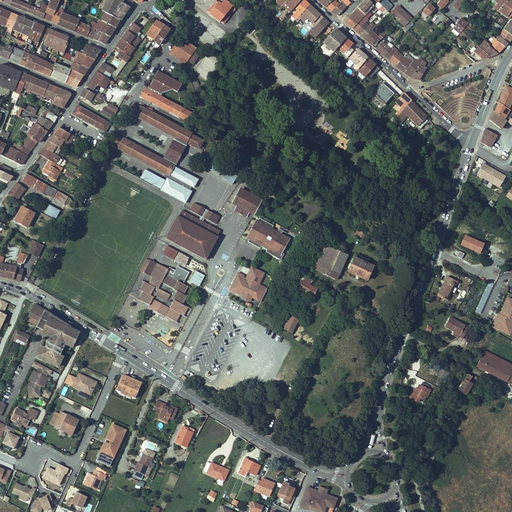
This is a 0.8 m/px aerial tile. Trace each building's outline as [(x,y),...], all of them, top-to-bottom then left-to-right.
[(49,0),(48,6),(46,12),(43,18),(47,20),(49,13),(54,15),(57,7),(58,4),(59,0),(49,0)] [(109,14),(114,17),(118,8),(119,8),(122,3),(121,2),(121,0),(107,0),(102,11),(105,13),(109,14)] [(222,22),(226,22),(235,9),(232,7),(233,6),(225,0),(224,0),(221,4),(219,2),(218,3),(215,1),(207,11),(210,13),(209,14),(220,22),(220,21),(221,22),(222,22)] [(287,0),(282,6),(289,13),(300,0),(287,0)] [(291,16),(296,20),(310,5),(303,0),(295,9),(297,10),(291,16)] [(332,0),(326,7),(338,16),(351,3),(347,0),(332,0)] [(365,0),(362,3),(370,11),(374,6),(372,3),(368,0),(365,0)] [(379,0),(378,2),(382,5),(385,9),(386,10),(389,6),(382,0),(379,0)] [(446,0),(441,0),(435,7),(440,11),(441,8),(442,9),(449,1),(446,0)] [(462,0),(457,0),(453,6),(457,10),(464,1),(462,0)] [(494,7),(496,8),(498,11),(507,0),(500,0),(498,3),(495,5),(494,7)] [(511,0),(507,0),(498,11),(507,17),(511,10),(511,0)] [(27,12),(30,6),(22,3),(20,9),(27,12)] [(122,3),(119,8),(118,8),(114,17),(119,20),(121,20),(130,7),(122,3)] [(357,8),(365,15),(370,11),(362,3),(357,8)] [(40,10),(34,8),(32,14),(43,18),(46,12),(48,6),(42,4),(40,10)] [(423,12),(428,17),(435,9),(430,4),(423,12)] [(65,6),(63,5),(63,6),(61,9),(57,7),(54,15),(51,22),(57,24),(62,13),(65,6)] [(296,20),(293,23),(295,24),(300,18),(303,21),(307,17),(313,23),(320,15),(310,5),(296,20)] [(399,21),(404,27),(408,24),(412,19),(398,5),(390,13),(399,21)] [(0,23),(6,26),(11,13),(0,8),(0,23)] [(345,21),(353,29),(364,16),(365,15),(357,8),(345,21)] [(11,13),(6,26),(10,28),(8,32),(11,33),(12,30),(13,29),(18,16),(11,13)] [(79,20),(62,13),(57,24),(74,32),(79,21),(79,20)] [(105,13),(101,21),(116,28),(119,20),(114,17),(109,14),(105,13)] [(313,23),(316,25),(323,18),(320,15),(313,23)] [(13,29),(29,36),(34,23),(18,16),(13,29)] [(364,16),(353,29),(356,32),(367,21),(368,20),(364,16)] [(309,33),(315,38),(329,23),(323,18),(316,25),(309,33)] [(453,28),(460,33),(462,31),(466,25),(467,24),(461,19),(455,26),(453,28)] [(110,36),(116,28),(101,21),(100,20),(98,24),(93,21),(90,27),(91,27),(110,36)] [(86,24),(79,21),(74,32),(87,37),(91,27),(90,27),(86,24)] [(153,39),(154,39),(164,25),(156,21),(146,34),(153,39)] [(367,21),(356,32),(360,35),(369,26),(370,24),(367,21)] [(32,40),(38,43),(39,39),(44,27),(34,23),(29,36),(28,37),(26,43),(27,44),(30,45),(32,40)] [(140,28),(133,23),(122,39),(135,48),(140,40),(138,38),(141,34),(138,31),(140,28)] [(502,38),(508,43),(511,37),(511,27),(508,24),(500,34),(499,35),(502,38)] [(154,39),(154,40),(160,45),(170,29),(164,25),(154,39)] [(369,26),(360,35),(364,39),(372,31),(373,30),(369,26)] [(39,39),(45,41),(50,30),(44,27),(39,39)] [(91,27),(87,37),(105,44),(110,36),(91,27)] [(13,29),(12,30),(28,37),(29,36),(13,29)] [(334,30),(325,40),(329,43),(328,44),(332,48),(335,50),(338,47),(346,38),(335,29),(334,30)] [(60,34),(50,30),(45,41),(44,45),(64,53),(70,38),(60,34)] [(372,31),(364,39),(371,45),(374,42),(375,41),(377,42),(380,39),(380,40),(386,34),(383,31),(378,36),(372,31)] [(504,47),(508,43),(502,38),(499,35),(496,39),(495,40),(500,43),(504,47)] [(181,38),(170,53),(185,64),(187,61),(193,65),(202,52),(181,38)] [(346,38),(338,47),(345,53),(343,56),(346,59),(354,50),(350,47),(353,44),(346,38)] [(497,54),(504,47),(500,43),(495,40),(496,39),(495,38),(491,43),(488,41),(486,39),(485,41),(490,45),(489,46),(497,54)] [(117,48),(116,50),(120,53),(118,56),(123,60),(127,62),(130,57),(129,56),(135,48),(122,39),(116,47),(117,48)] [(325,40),(323,43),(334,52),(335,50),(332,48),(328,44),(329,43),(325,40)] [(479,47),(489,57),(490,57),(497,54),(489,46),(490,45),(485,41),(479,47)] [(382,42),(376,49),(384,56),(390,49),(382,42)] [(0,55),(8,59),(13,48),(6,44),(5,46),(0,43),(0,55)] [(86,45),(82,54),(94,60),(100,51),(86,45)] [(390,49),(384,56),(396,66),(403,57),(396,51),(397,50),(393,47),(390,49)] [(468,57),(475,62),(489,57),(479,47),(476,50),(473,47),(470,51),(472,53),(470,55),(466,51),(465,51),(464,53),(464,54),(468,57)] [(13,48),(8,59),(19,64),(24,52),(20,50),(13,48)] [(357,49),(349,58),(356,65),(353,68),(355,69),(356,69),(358,69),(368,58),(357,49)] [(24,52),(19,64),(26,66),(28,61),(27,61),(29,55),(29,51),(25,50),(24,52)] [(38,59),(34,70),(50,76),(54,66),(55,63),(57,58),(53,57),(50,64),(43,61),(47,54),(41,52),(40,55),(38,58),(38,59)] [(82,54),(80,53),(76,63),(88,68),(94,60),(82,54)] [(144,64),(149,57),(145,53),(140,61),(144,64)] [(464,54),(459,60),(466,66),(470,64),(465,60),(468,57),(464,54)] [(28,61),(26,66),(34,70),(38,59),(38,58),(40,55),(38,55),(37,58),(29,55),(27,61),(28,61)] [(403,57),(396,66),(404,73),(414,80),(416,77),(420,79),(424,71),(427,68),(424,66),(426,63),(423,60),(420,58),(417,62),(415,60),(413,59),(411,61),(408,59),(408,60),(404,57),(403,57)] [(451,62),(458,68),(466,66),(459,60),(455,58),(451,62)] [(369,59),(356,74),(363,80),(367,74),(368,73),(375,65),(369,59)] [(114,70),(111,74),(116,77),(127,62),(123,60),(116,71),(114,70)] [(77,73),(84,76),(88,68),(76,63),(73,62),(72,66),(70,70),(77,73)] [(104,62),(100,67),(111,74),(114,70),(114,69),(104,62)] [(54,66),(50,76),(65,83),(70,70),(55,63),(54,66)] [(4,67),(5,67),(0,64),(0,86),(14,92),(21,73),(15,71),(15,72),(4,67)] [(367,74),(371,78),(376,73),(379,69),(375,65),(368,73),(367,74)] [(100,67),(97,71),(108,79),(111,74),(100,67)] [(379,69),(376,73),(381,79),(383,82),(382,83),(394,94),(400,94),(401,95),(403,93),(379,69)] [(65,83),(71,85),(77,73),(70,70),(65,83)] [(86,86),(94,90),(98,85),(105,89),(110,80),(108,79),(97,71),(86,86)] [(181,84),(157,72),(149,87),(148,87),(147,89),(144,88),(140,96),(188,122),(193,114),(160,96),(162,93),(173,90),(177,92),(181,84)] [(12,96),(18,99),(20,94),(27,76),(21,73),(14,92),(12,96)] [(71,85),(76,87),(84,76),(77,73),(71,85)] [(27,76),(20,94),(23,96),(25,92),(26,89),(36,93),(43,96),(48,84),(27,76)] [(382,83),(373,93),(385,104),(394,94),(382,83)] [(43,96),(42,100),(44,100),(45,97),(52,100),(50,103),(52,104),(53,102),(54,100),(59,89),(53,87),(48,84),(43,96)] [(489,120),(500,129),(506,121),(504,119),(510,110),(509,109),(511,101),(511,88),(506,86),(495,112),(493,110),(489,120)] [(26,89),(25,92),(42,100),(43,96),(36,93),(26,89)] [(54,100),(53,102),(64,106),(70,95),(70,93),(59,89),(54,100)] [(84,89),(80,96),(90,102),(92,98),(101,104),(103,100),(101,98),(97,96),(84,89)] [(395,102),(402,108),(403,110),(411,101),(403,93),(401,95),(395,102)] [(299,101),(297,105),(299,109),(303,111),(307,109),(309,105),(308,101),(303,99),(299,101)] [(403,111),(395,120),(400,124),(407,115),(421,128),(427,121),(425,119),(427,117),(418,109),(411,101),(403,110),(403,111)] [(109,103),(106,108),(115,114),(118,108),(109,103)] [(312,104),(310,106),(317,115),(319,112),(312,104)] [(77,105),(76,106),(109,124),(109,123),(77,105)] [(76,106),(74,111),(76,112),(92,121),(106,129),(109,124),(76,106)] [(135,116),(175,138),(179,130),(186,134),(182,142),(186,144),(187,143),(199,149),(203,141),(191,135),(192,134),(151,112),(152,110),(149,108),(148,110),(144,108),(140,106),(139,108),(138,107),(137,108),(135,107),(133,112),(136,113),(135,116)] [(101,113),(112,119),(115,114),(106,108),(104,107),(101,113)] [(389,123),(391,125),(395,120),(403,111),(403,110),(402,108),(389,123)] [(76,112),(74,111),(72,114),(104,132),(106,129),(92,121),(76,112)] [(45,119),(53,123),(57,117),(48,112),(48,113),(45,119)] [(317,127),(326,119),(319,112),(311,121),(317,127)] [(35,124),(47,132),(53,123),(45,119),(40,116),(38,118),(37,120),(35,124)] [(326,121),(323,124),(329,130),(333,127),(326,121)] [(37,142),(38,143),(47,132),(35,124),(27,134),(29,136),(37,142)] [(54,135),(64,140),(67,142),(70,144),(70,143),(68,142),(69,140),(71,141),(74,136),(59,127),(54,135)] [(483,136),(484,136),(493,142),(497,135),(486,129),(483,136)] [(158,170),(165,174),(170,164),(175,166),(186,144),(182,142),(186,134),(179,130),(175,138),(163,160),(158,170)] [(0,135),(0,136),(7,140),(9,135),(2,132),(0,135)] [(56,146),(60,148),(64,140),(54,135),(49,141),(56,146)] [(122,139),(116,135),(112,143),(118,147),(118,148),(158,170),(163,160),(123,138),(122,139)] [(21,147),(30,151),(37,142),(29,136),(26,140),(21,147)] [(347,150),(351,138),(347,136),(347,139),(341,137),(339,142),(340,143),(339,148),(347,150)] [(493,142),(484,136),(481,142),(490,148),(493,142)] [(52,153),(57,155),(61,148),(60,148),(56,146),(49,141),(44,148),(52,153)] [(6,157),(21,165),(30,151),(21,147),(21,146),(18,151),(16,150),(11,147),(6,157)] [(49,160),(55,164),(60,157),(57,155),(52,153),(44,148),(39,154),(49,160)] [(48,176),(56,180),(63,168),(55,164),(49,160),(44,168),(45,169),(51,172),(49,175),(48,176)] [(208,168),(219,175),(224,167),(214,160),(208,168)] [(482,173),(481,175),(484,177),(483,178),(499,188),(506,177),(483,163),(478,171),(482,173)] [(0,166),(0,170),(8,174),(11,169),(1,164),(0,166)] [(175,166),(170,164),(165,174),(169,176),(168,179),(167,178),(161,188),(178,197),(176,199),(183,202),(189,191),(187,189),(189,185),(192,187),(196,179),(174,167),(175,166)] [(160,189),(165,180),(145,169),(140,178),(160,189)] [(238,176),(227,169),(221,177),(232,185),(238,176)] [(0,177),(8,182),(13,176),(8,174),(0,170),(0,177)] [(26,173),(22,181),(43,193),(47,185),(26,173)] [(7,195),(17,200),(25,189),(19,185),(20,185),(17,182),(7,195)] [(43,193),(53,198),(57,191),(48,186),(43,193)] [(178,197),(161,188),(160,190),(176,199),(178,197)] [(261,200),(240,189),(233,203),(237,205),(234,210),(246,216),(249,211),(253,213),(261,200)] [(57,191),(53,199),(64,205),(68,197),(57,191)] [(191,192),(189,191),(183,202),(185,203),(191,192)] [(68,197),(64,205),(68,205),(73,203),(71,199),(68,197)] [(219,216),(194,203),(190,211),(201,216),(204,218),(215,224),(219,216)] [(60,210),(49,204),(44,213),(55,219),(60,210)] [(15,221),(27,227),(35,214),(22,207),(15,221)] [(220,231),(203,222),(199,220),(182,210),(179,216),(178,216),(165,238),(206,260),(218,237),(217,237),(220,231)] [(273,226),(259,218),(257,221),(255,226),(260,228),(256,236),(252,234),(250,239),(248,242),(260,248),(262,245),(268,248),(266,252),(281,260),(284,254),(281,252),(279,251),(285,240),(280,237),(281,234),(283,231),(279,229),(277,232),(271,229),(273,226)] [(257,221),(247,237),(250,239),(252,234),(256,236),(260,228),(255,226),(257,221)] [(351,234),(359,238),(361,232),(353,228),(351,234)] [(279,251),(281,252),(289,238),(281,234),(280,237),(285,240),(279,251)] [(318,241),(309,237),(306,242),(316,246),(318,241)] [(32,246),(29,252),(37,257),(43,246),(33,240),(30,245),(32,246)] [(325,244),(318,241),(316,246),(314,250),(321,253),(325,244)] [(320,273),(331,247),(325,244),(321,253),(313,270),(320,273)] [(174,260),(178,252),(167,246),(163,254),(174,260)] [(348,255),(331,247),(320,273),(336,280),(348,255)] [(185,266),(189,258),(179,252),(174,260),(185,266)] [(20,253),(18,262),(23,264),(28,255),(20,253)] [(372,267),(355,258),(354,259),(352,265),(350,264),(349,266),(351,267),(349,269),(349,271),(366,279),(367,279),(368,275),(372,267)] [(150,261),(146,259),(140,271),(144,273),(150,261)] [(151,260),(150,261),(144,273),(152,277),(154,273),(155,273),(163,278),(168,269),(151,260)] [(0,263),(0,276),(13,280),(16,268),(9,266),(0,263)] [(168,269),(163,278),(155,273),(154,273),(152,277),(148,283),(145,281),(140,290),(144,292),(139,300),(150,305),(156,308),(157,306),(162,309),(161,311),(167,314),(166,316),(176,321),(181,313),(184,315),(188,307),(182,304),(187,296),(183,294),(188,286),(183,284),(189,272),(177,266),(175,270),(169,267),(168,269)] [(251,267),(246,278),(249,280),(254,269),(251,267)] [(13,280),(20,281),(24,270),(16,268),(13,280)] [(254,269),(249,280),(243,277),(244,276),(238,273),(229,290),(241,296),(243,291),(253,296),(252,298),(260,302),(267,289),(259,285),(264,274),(254,269)] [(190,282),(199,286),(205,275),(195,270),(190,282)] [(297,273),(295,277),(310,285),(312,281),(297,273)] [(310,285),(295,277),(292,284),(313,296),(317,289),(310,285)] [(437,296),(447,301),(457,282),(447,277),(444,282),(445,283),(441,292),(439,291),(437,296)] [(488,281),(474,312),(479,314),(493,283),(488,281)] [(243,291),(241,296),(240,298),(250,303),(252,298),(253,296),(243,291)] [(498,313),(492,326),(510,335),(511,330),(511,299),(508,298),(500,314),(498,313)] [(44,310),(34,304),(26,321),(34,325),(33,327),(36,328),(37,325),(44,310)] [(156,308),(150,305),(149,307),(166,316),(167,314),(161,311),(162,309),(157,306),(156,308)] [(44,310),(37,325),(43,328),(50,314),(44,310)] [(43,328),(42,331),(48,334),(48,333),(55,318),(50,314),(43,328)] [(298,320),(286,314),(280,326),(292,332),(298,320)] [(40,350),(37,356),(41,358),(43,361),(43,359),(48,361),(47,363),(50,363),(57,366),(62,355),(58,353),(61,346),(59,345),(61,341),(63,342),(65,343),(72,328),(55,318),(48,333),(48,334),(52,336),(54,337),(52,341),(50,340),(47,348),(45,352),(40,350)] [(444,327),(451,331),(459,334),(457,337),(460,338),(463,330),(461,329),(463,325),(448,318),(444,327)] [(72,328),(65,343),(73,347),(80,333),(72,328)] [(18,331),(14,337),(27,343),(30,336),(18,331)] [(27,343),(14,337),(13,341),(26,346),(27,343)] [(478,365),(507,381),(511,371),(511,365),(484,352),(478,365)] [(29,387),(29,397),(36,397),(36,395),(40,395),(39,389),(40,388),(38,387),(39,384),(40,385),(44,376),(46,377),(49,369),(34,361),(32,366),(39,369),(37,372),(33,381),(32,381),(29,387)] [(439,377),(435,384),(440,386),(441,384),(443,384),(445,380),(449,382),(453,375),(445,371),(446,369),(443,367),(442,369),(440,368),(436,375),(439,377)] [(79,374),(73,386),(90,395),(95,384),(89,381),(90,379),(79,374)] [(468,374),(459,390),(466,395),(472,384),(468,382),(472,376),(468,374)] [(116,390),(135,398),(142,383),(134,380),(135,378),(131,376),(130,378),(123,375),(116,390)] [(414,389),(409,398),(418,402),(420,399),(422,395),(426,397),(427,397),(430,390),(428,389),(429,385),(422,382),(421,386),(419,385),(416,390),(414,389)] [(155,414),(158,416),(167,420),(168,418),(173,420),(178,409),(169,405),(169,406),(157,400),(153,408),(157,410),(155,414)] [(27,413),(17,408),(11,419),(16,421),(14,425),(20,428),(22,424),(26,426),(30,418),(34,420),(38,412),(30,408),(27,413)] [(56,413),(50,425),(72,435),(79,421),(65,415),(67,411),(62,409),(60,415),(56,413)] [(201,428),(211,434),(217,421),(208,416),(201,428)] [(433,422),(425,418),(423,422),(431,426),(433,422)] [(225,441),(232,430),(217,421),(211,434),(218,437),(225,441)] [(96,460),(110,466),(126,430),(112,424),(96,460)] [(15,430),(6,425),(4,430),(8,432),(3,443),(7,444),(7,445),(12,448),(13,444),(16,445),(19,438),(13,435),(15,430)] [(192,434),(187,432),(188,429),(182,426),(175,443),(186,448),(192,434)] [(209,438),(211,434),(201,428),(198,432),(209,438)] [(216,442),(218,437),(211,434),(209,438),(216,442)] [(433,445),(424,461),(430,464),(439,448),(433,445)] [(155,453),(145,449),(141,458),(140,457),(138,462),(134,470),(144,474),(148,467),(149,467),(155,453)] [(244,458),(237,473),(245,476),(248,471),(255,475),(260,466),(244,458)] [(218,482),(222,484),(223,481),(224,481),(228,471),(220,468),(221,466),(211,462),(207,474),(219,479),(218,482)] [(66,473),(68,469),(59,464),(56,469),(59,470),(57,472),(48,467),(43,477),(59,485),(63,477),(62,476),(64,472),(66,473)] [(0,479),(6,482),(11,470),(3,467),(2,469),(0,468),(0,479)] [(93,475),(88,473),(84,484),(97,490),(102,479),(104,479),(106,475),(105,474),(96,470),(95,470),(93,475)] [(135,472),(133,477),(141,480),(143,475),(135,472)] [(258,480),(254,490),(257,491),(261,493),(268,496),(269,496),(274,484),(269,481),(268,484),(262,482),(258,480)] [(289,484),(283,482),(277,496),(284,499),(282,502),(287,504),(294,489),(288,486),(289,484)] [(12,493),(31,501),(36,489),(32,487),(31,490),(16,483),(12,493)] [(307,487),(300,506),(309,510),(310,508),(319,511),(325,511),(327,507),(332,509),(336,498),(325,494),(318,491),(307,487)] [(87,496),(76,492),(73,500),(69,498),(66,504),(70,506),(72,504),(81,508),(87,496)] [(35,501),(31,510),(34,511),(39,511),(42,508),(43,507),(44,510),(51,508),(50,505),(52,504),(53,502),(49,494),(46,495),(46,496),(40,499),(40,500),(38,500),(38,499),(35,501)] [(259,511),(260,511),(261,508),(262,509),(263,509),(264,507),(252,502),(254,499),(251,497),(247,505),(250,506),(249,509),(255,511),(259,511)]
